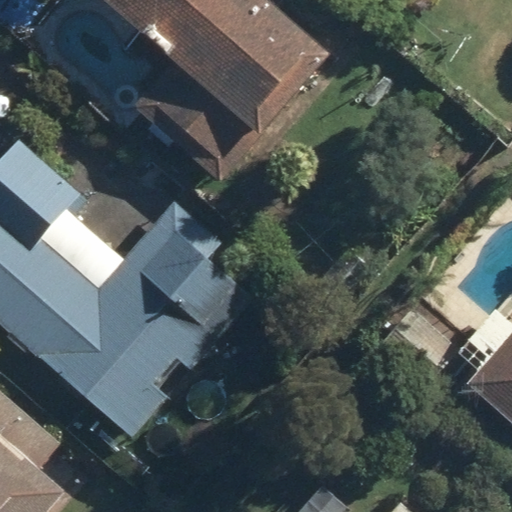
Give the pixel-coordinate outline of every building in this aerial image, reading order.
[(235,0),(93,0),(89,5),(168,77),(129,120),(210,194),(318,76),(235,0)] [(154,393),(175,369),(187,379),(256,301),(208,259),(216,250),(171,210),(119,270),(58,216),(73,200),(11,145),(0,157),(0,337),(126,449),(166,403),(154,393)] [(485,323),(455,357),(408,315),(381,345),(428,386),(442,371),(460,387),(452,396),(511,449),(511,329),(503,339),(485,323)] [(0,511),(46,511),(52,506),(26,484),(58,448),(0,397),(0,511)] [(405,511),(394,502),(384,511),(405,511)]
